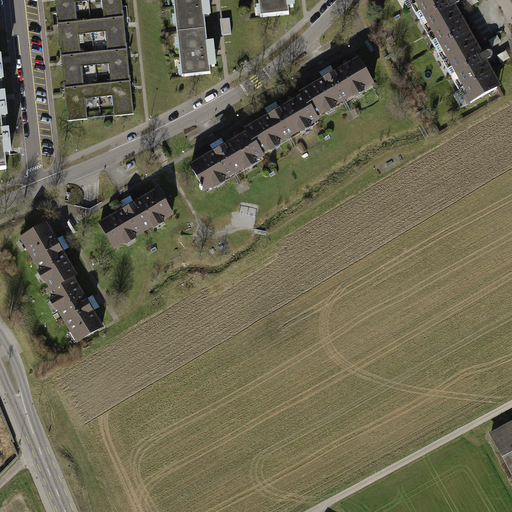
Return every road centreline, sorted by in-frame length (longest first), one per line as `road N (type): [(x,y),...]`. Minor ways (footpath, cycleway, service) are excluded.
road 1 (residential): [(350,0),(255,80),(39,188)]
road 2 (track): [(511,404),(313,511)]
road 3 (residential): [(16,0),(39,188)]
road 4 (tertiary): [(65,511),(0,347)]
